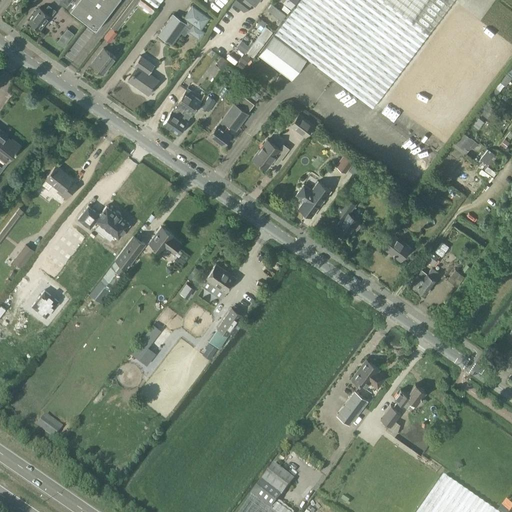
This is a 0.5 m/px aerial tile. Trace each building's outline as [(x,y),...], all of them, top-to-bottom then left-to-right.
[(59,0),(96,28),(117,0),(59,0)] [(305,59),(354,96),(372,110),(455,0),(300,0),(258,55),(290,79),(305,59)] [(282,19),(286,14),(270,1),(266,6),(282,19)] [(39,7),(29,21),(40,30),(51,16),(49,15),(54,9),(49,5),(44,11),(39,7)] [(208,19),(192,7),(182,19),(192,26),(187,32),(198,41),(203,34),(199,31),(208,19)] [(173,13),(159,34),(172,43),(186,23),(173,13)] [(245,50),(244,52),(253,59),(273,32),(263,24),(252,39),(249,37),(245,43),(242,40),(238,45),(245,50)] [(75,35),(67,29),(57,43),(64,48),(75,35)] [(103,73),(115,57),(104,47),(91,64),(103,73)] [(243,54),(238,61),(244,66),(249,59),(243,54)] [(220,55),(215,61),(222,67),(227,60),(220,55)] [(244,66),(239,62),(235,68),(240,72),(244,66)] [(129,79),(138,86),(140,85),(142,87),(141,88),(148,93),(158,79),(138,66),(129,79)] [(278,77),(274,83),(278,87),(283,81),(278,77)] [(192,90),(187,87),(163,124),(170,128),(184,107),(192,113),(201,100),(191,93),(192,90)] [(222,118),(210,134),(223,144),(231,134),(224,129),(228,123),(235,128),(254,104),(241,94),(234,103),(222,119),(222,118)] [(215,100),(208,96),(202,106),(208,110),(215,100)] [(170,128),(172,130),(178,134),(192,113),(184,107),(170,128)] [(290,124),(304,135),(312,125),(298,114),(290,124)] [(0,156),(7,162),(15,152),(17,150),(16,150),(20,145),(12,139),(11,140),(2,133),(4,132),(0,129),(0,156)] [(280,158),(288,148),(282,143),(279,148),(266,139),(253,157),(265,167),(275,154),(280,158)] [(347,153),(337,166),(347,174),(349,171),(355,175),(361,167),(355,162),(357,160),(347,153)] [(73,178),(63,170),(56,165),(45,178),(46,179),(42,185),(49,189),(53,184),(59,189),(57,191),(67,198),(77,185),(71,180),(73,178)] [(354,179),(347,190),(354,194),(361,182),(354,179)] [(295,194),(303,200),(299,207),(313,216),(331,190),(317,180),(312,188),(304,183),(295,194)] [(349,239),(347,237),(358,220),(348,213),(354,203),(344,197),(334,212),(341,217),(333,229),(349,240),(349,239)] [(87,207),(78,217),(84,222),(90,227),(93,224),(96,219),(100,222),(101,223),(106,227),(115,234),(119,237),(127,226),(129,223),(127,221),(121,217),(120,216),(121,215),(120,215),(119,215),(116,213),(117,212),(116,212),(111,208),(106,205),(101,212),(100,214),(94,209),(88,205),(87,207)] [(0,233),(0,243),(24,211),(20,207),(16,212),(0,233)] [(391,223),(390,223),(382,234),(388,238),(382,245),(390,251),(391,251),(394,253),(393,255),(394,256),(395,255),(401,259),(410,247),(394,234),(398,229),(395,227),(398,222),(394,219),(391,223)] [(161,225),(149,242),(156,247),(156,248),(155,248),(155,249),(155,250),(156,250),(156,251),(157,251),(158,252),(159,251),(160,251),(160,250),(162,252),(167,245),(169,247),(169,249),(174,252),(181,242),(173,236),(174,235),(161,225)] [(127,268),(145,243),(134,235),(115,259),(116,259),(126,267),(126,268),(127,268)] [(13,261),(22,268),(35,250),(26,244),(13,261)] [(432,250),(425,259),(434,265),(438,260),(434,258),(437,254),(432,250)] [(90,294),(101,302),(126,268),(126,267),(116,259),(105,272),(103,275),(100,279),(101,280),(95,286),(95,287),(90,294)] [(206,277),(207,278),(208,276),(216,282),(215,284),(226,291),(236,277),(216,263),(206,277)] [(418,274),(417,276),(411,283),(416,287),(425,294),(436,280),(435,279),(440,273),(432,267),(427,273),(422,269),(418,275),(418,274)] [(455,269),(448,279),(457,285),(464,275),(455,269)] [(59,301),(45,289),(32,305),(46,316),(59,301)] [(81,305),(87,310),(92,303),(85,298),(81,305)] [(231,307),(217,328),(218,328),(227,334),(241,314),(231,307)] [(219,347),(227,334),(218,328),(217,328),(209,341),(219,347)] [(366,359),(352,378),(365,388),(370,381),(378,386),(385,377),(377,371),(379,369),(366,359)] [(394,398),(406,406),(410,400),(416,404),(421,397),(422,397),(423,396),(422,396),(426,391),(415,383),(407,394),(401,389),(394,398)] [(368,400),(355,390),(337,414),(349,424),(368,400)] [(381,419),(390,426),(401,412),(391,405),(381,419)] [(63,427),(46,415),(37,427),(54,439),(63,427)] [(239,511),(290,511),(288,511),(289,511),(283,507),(276,502),(292,480),(273,466),(250,497),(239,511)] [(493,511),(442,477),(417,511),(493,511)]
